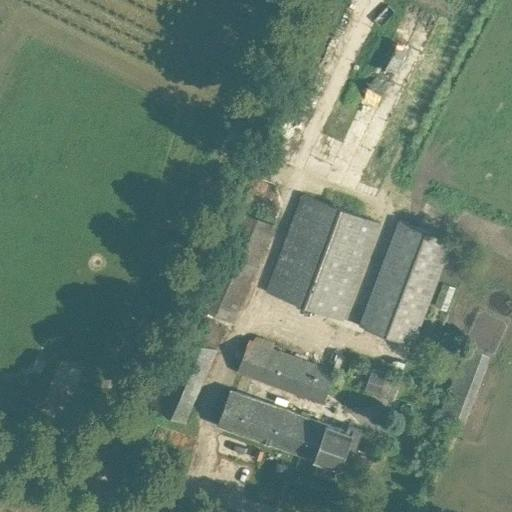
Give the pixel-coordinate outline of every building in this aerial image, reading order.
[(302,193),(265,291),(344,320),(380,222),(302,193)] [(398,220),(359,325),(414,346),(454,240),(398,220)] [(0,225),(0,280),(44,301),(65,256),(0,225)] [(214,247),(190,302),(235,322),(260,267),(257,266),(214,247)] [(89,296),(76,333),(88,337),(79,361),(92,366),(114,305),(89,296)] [(184,420),(193,402),(220,348),(216,346),(224,328),(187,310),(179,328),(182,329),(146,402),(184,420)] [(236,372),(323,404),(335,372),(248,339),(236,372)] [(463,425),(489,356),(465,347),(439,416),(463,425)] [(365,390),(393,400),(401,377),(373,368),(365,390)] [(217,424),(312,457),(340,467),(340,466),(348,469),(356,465),(368,470),(372,457),(359,453),(355,445),(360,429),(347,424),(345,429),(294,411),(296,406),(291,405),(290,410),(229,389),(217,424)]
